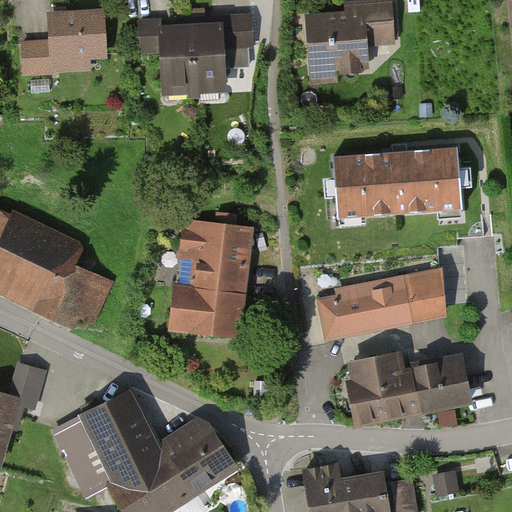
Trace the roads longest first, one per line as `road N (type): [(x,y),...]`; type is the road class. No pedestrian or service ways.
road 1 (residential): [(0,304),(265,438)]
road 2 (residential): [(265,438),(438,444),(511,433)]
